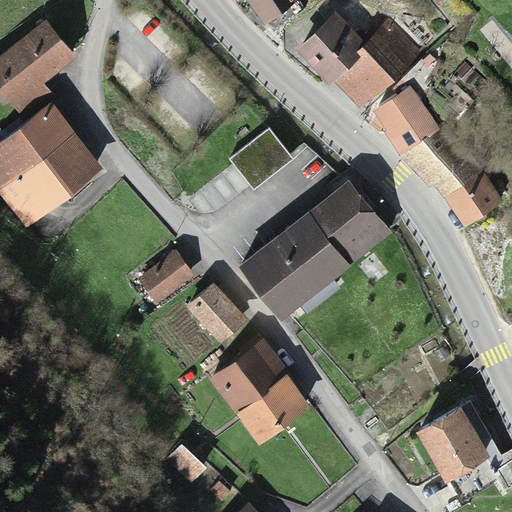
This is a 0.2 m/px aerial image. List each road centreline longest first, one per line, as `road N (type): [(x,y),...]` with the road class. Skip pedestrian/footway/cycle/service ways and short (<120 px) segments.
road 1 (residential): [(105,0),(85,126),(287,353),(408,511)]
road 2 (primary): [(209,0),(422,210),(511,388)]
